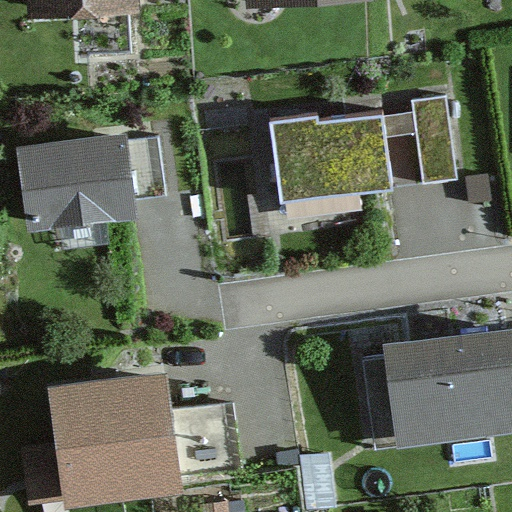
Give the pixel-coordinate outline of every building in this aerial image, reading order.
[(143,0),(36,0),(38,11),(144,2),(143,0)] [(399,105),(292,119),(302,192),(408,178),(399,105)] [(130,131),(27,150),(41,229),(145,211),(130,131)] [(511,328),(400,343),(412,438),(511,425),(511,328)] [(384,348),(351,352),(361,441),(394,437),(384,348)] [(178,369),(61,383),(69,441),(21,447),(27,501),(248,474),(239,404),(183,411),(178,369)]
